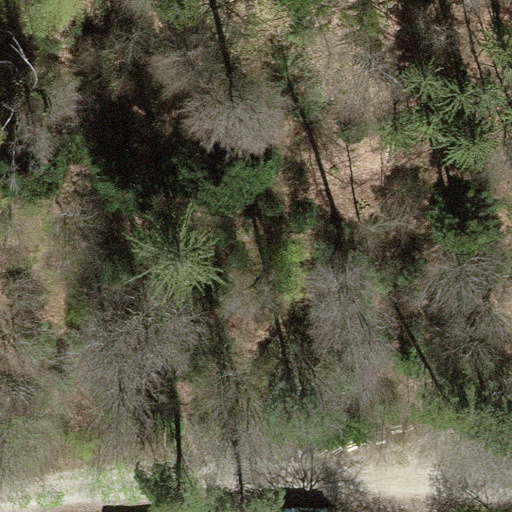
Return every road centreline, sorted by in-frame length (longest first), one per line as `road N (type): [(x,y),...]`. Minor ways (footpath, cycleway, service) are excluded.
road 1 (track): [(511,414),(198,493)]
road 2 (track): [(511,488),(198,493)]
road 3 (track): [(198,493),(4,511)]
